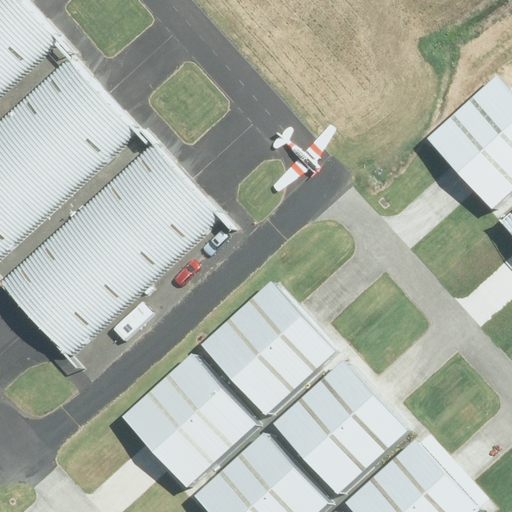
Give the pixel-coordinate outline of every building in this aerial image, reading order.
[(22,10),(12,0),(0,0),(0,79),(46,35),(22,10)] [(100,101),(64,64),(0,125),(0,249),(126,128),(100,101)] [(511,80),(503,71),(434,138),(464,169),(500,206),(511,194),(511,80)] [(181,188),(144,151),(1,289),(31,320),(69,358),(212,220),(181,188)] [(217,347),(282,417),(352,353),(316,314),(287,283),(217,347)] [(172,455),(202,489),(274,426),(243,391),(208,355),(138,419),(172,455)] [(290,426),(354,497),(423,434),(390,396),(358,362),(290,426)] [(223,511),(337,511),(345,505),(316,470),(282,434),(211,498),(223,511)] [(361,505),(367,511),(495,511),(474,489),(462,476),(431,442),(361,505)]
